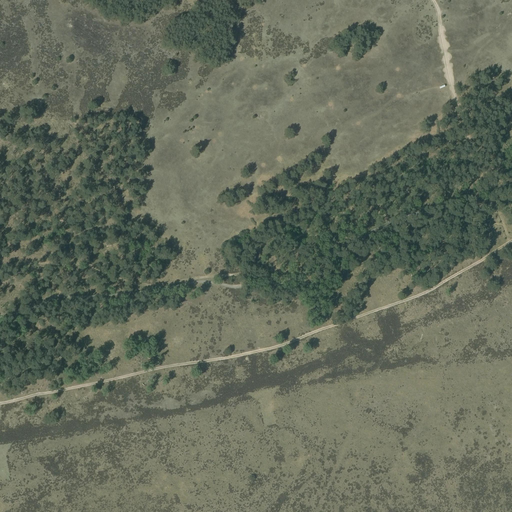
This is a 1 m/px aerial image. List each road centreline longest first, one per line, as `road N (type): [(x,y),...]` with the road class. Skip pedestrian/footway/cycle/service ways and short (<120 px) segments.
road 1 (track): [(0,402),(177,358),(205,362),(283,345),(416,296),(511,242)]
road 2 (track): [(483,182),(364,213),(302,255),(239,275),(154,285),(81,263),(0,265)]
road 3 (unknown): [(432,0),(483,182)]
